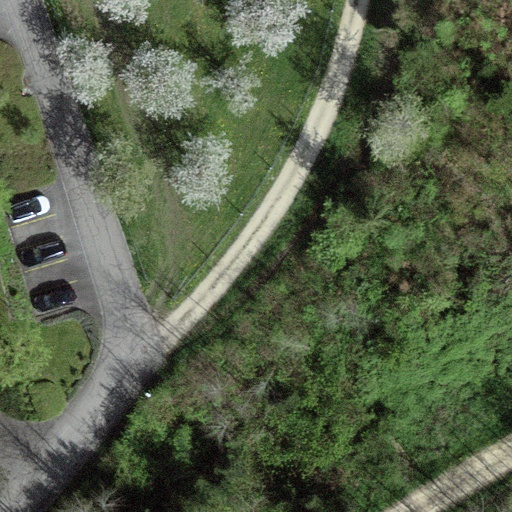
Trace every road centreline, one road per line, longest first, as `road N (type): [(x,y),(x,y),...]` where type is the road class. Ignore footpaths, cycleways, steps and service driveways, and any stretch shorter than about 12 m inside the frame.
road 1 (residential): [(11,0),(141,362),(15,511)]
road 2 (track): [(141,362),(255,261),(344,63),(363,0)]
